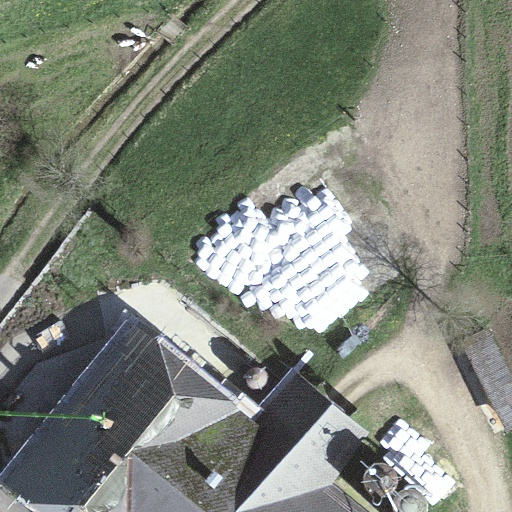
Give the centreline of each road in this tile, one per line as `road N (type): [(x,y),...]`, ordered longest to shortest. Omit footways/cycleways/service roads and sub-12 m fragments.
road 1 (track): [(498,511),(428,337),(434,0)]
road 2 (track): [(0,295),(142,104),(252,0)]
